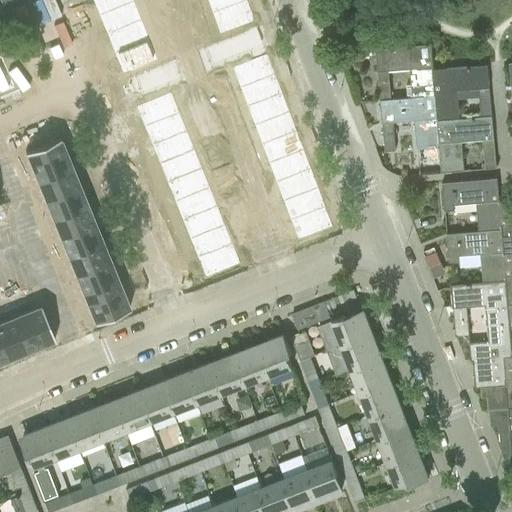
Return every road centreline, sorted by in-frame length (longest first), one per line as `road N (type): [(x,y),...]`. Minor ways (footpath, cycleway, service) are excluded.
road 1 (unclassified): [(492,511),(383,240)]
road 2 (unclassified): [(383,240),(289,0)]
road 3 (residential): [(174,325),(80,96)]
road 4 (residential): [(174,325),(383,240)]
road 5 (residential): [(0,397),(174,325)]
